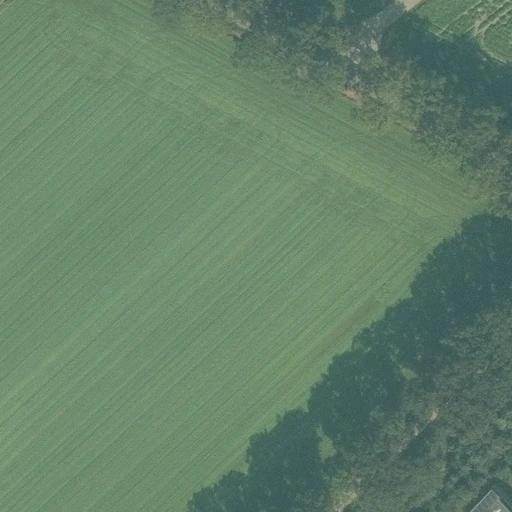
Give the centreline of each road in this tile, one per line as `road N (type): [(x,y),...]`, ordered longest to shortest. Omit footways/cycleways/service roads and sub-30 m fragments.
road 1 (tertiary): [(511,159),(211,0)]
road 2 (track): [(511,335),(334,511)]
